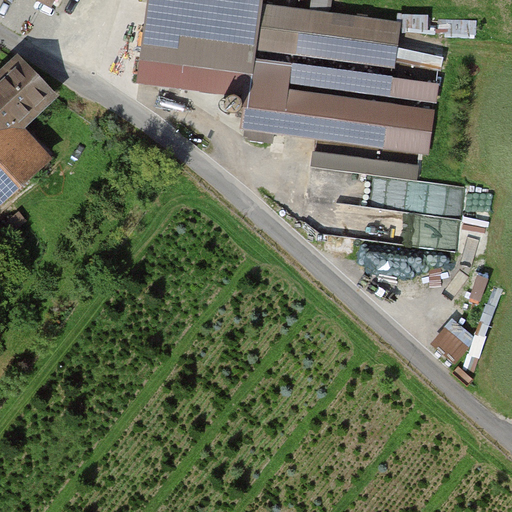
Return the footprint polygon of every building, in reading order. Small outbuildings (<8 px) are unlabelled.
[(36,0),(57,9),(61,0),(36,0)] [(263,0),(148,0),(137,76),(250,93),(255,56),(257,46),(263,1),(263,0)] [(402,21),(263,1),(257,46),(396,66),(402,21)] [(440,83),(255,56),(250,93),(245,126),(429,153),(440,83)] [(48,101),(14,63),(0,75),(0,216),(53,168),(17,129),(48,101)] [(400,241),(459,251),(465,218),(406,208),(400,241)]
